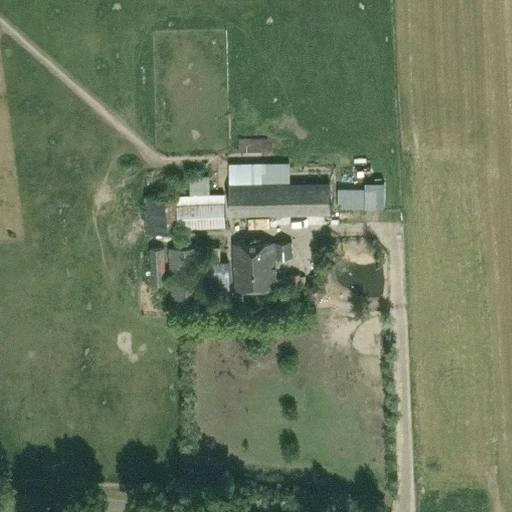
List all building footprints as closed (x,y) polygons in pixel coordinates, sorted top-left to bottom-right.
[(230,184),(232,184),(291,183),(290,161),(230,162),(230,184)] [(187,192),(218,191),(217,165),(187,166),(187,192)] [(366,187),(339,187),(339,207),(384,206),(384,180),(366,180),(366,187)] [(330,212),(329,182),(291,183),(232,184),(233,214),(330,212)] [(225,193),(154,196),(145,197),(146,234),(156,233),(181,232),(181,226),(226,224),(225,201),(226,201),(225,193)] [(236,289),(276,287),(273,240),(233,242),(236,289)] [(292,240),(277,241),(278,256),(293,256),(292,240)] [(311,242),(300,242),(301,261),(312,260),(311,242)] [(169,247),(172,300),(203,298),(200,245),(169,247)] [(164,246),(150,247),(152,283),(166,282),(164,246)] [(212,246),(212,261),(205,261),(206,290),(231,289),(230,260),(220,260),(220,246),(212,246)] [(300,286),(299,273),(288,273),(289,287),(300,286)] [(324,282),(314,277),(305,285),(307,296),(318,299),(326,292),(324,282)]
